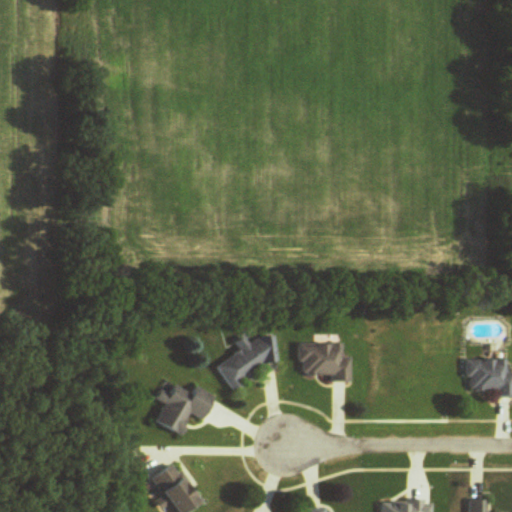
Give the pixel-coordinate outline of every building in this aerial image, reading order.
[(276,363),(271,337),(235,343),(238,359),(219,362),(224,388),(254,383),(251,368),(276,363)] [(348,358),(341,358),(341,346),(297,346),(297,377),(328,377),(328,383),(348,383),(348,358)] [(494,393),(494,399),(511,399),(511,371),(505,371),(505,361),(465,361),(465,393),(494,393)] [(153,423),(178,436),(189,416),(200,421),(212,398),(193,388),(189,395),(172,386),(167,395),(158,391),(153,401),(162,406),(153,423)] [(191,511),(201,504),(170,465),(148,483),(170,511),(191,511)] [(485,511),(486,501),(467,502),(467,511),(485,511)] [(379,502),(379,511),(430,511),(430,502),(379,502)]
